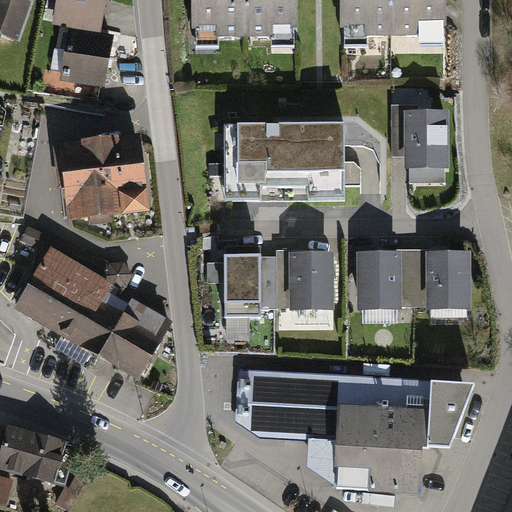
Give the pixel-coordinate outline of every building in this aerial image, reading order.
[(0,0),(0,34),(16,41),(30,2),(25,0),(0,0)] [(58,0),(54,24),(98,32),(104,0),(58,0)] [(193,0),(194,48),(219,48),(218,37),(272,37),(272,46),(294,45),(293,0),(193,0)] [(344,0),(345,45),(367,45),(367,37),(420,36),(420,44),(443,44),(442,0),(344,0)] [(112,38),(69,30),(60,79),(103,87),(112,38)] [(405,111),(418,111),(418,105),(391,105),(391,158),(406,158),(405,111)] [(418,111),(405,111),(406,158),(406,168),(450,168),(450,111),(418,111)] [(285,123),(225,124),(225,197),(261,197),(261,185),(310,184),(310,198),(344,197),(344,155),(344,123),(285,123)] [(80,145),(55,148),(60,189),(68,188),(72,220),(147,212),(138,138),(120,140),(119,134),(80,139),(80,145)] [(23,240),(50,254),(57,242),(29,230),(23,240)] [(112,266),(57,242),(50,254),(19,309),(57,331),(100,356),(116,329),(124,315),(101,300),(110,286),(113,287),(126,287),(130,275),(123,265),(112,266)] [(471,251),(426,252),(427,308),(427,310),(471,310),(471,251)] [(401,252),(358,252),(358,310),(401,310),(401,308),(401,252)] [(426,252),(401,252),(401,308),(427,308),(426,252)] [(277,253),(277,258),(277,308),(290,308),(290,253),(277,253)] [(334,253),(290,253),(290,308),(289,310),(333,311),(334,253)] [(260,255),(224,255),(224,263),(224,283),(225,317),(261,316),(261,310),(261,258),(260,255)] [(277,258),(261,258),(261,310),(278,310),(277,308),(277,258)] [(224,283),(224,263),(208,263),(208,283),(224,283)] [(124,315),(116,329),(153,351),(169,324),(131,302),(124,315)] [(138,378),(153,351),(116,329),(100,356),(138,378)] [(474,384),(239,371),(235,421),(260,439),(309,441),(308,468),(337,489),(420,494),(423,447),(450,449),(474,384)] [(77,444),(9,425),(0,458),(0,467),(66,485),(69,472),(79,474),(84,454),(75,452),(77,444)] [(14,480),(0,475),(0,501),(7,504),(14,480)] [(66,486),(57,503),(68,509),(83,482),(75,477),(69,488),(66,486)]
